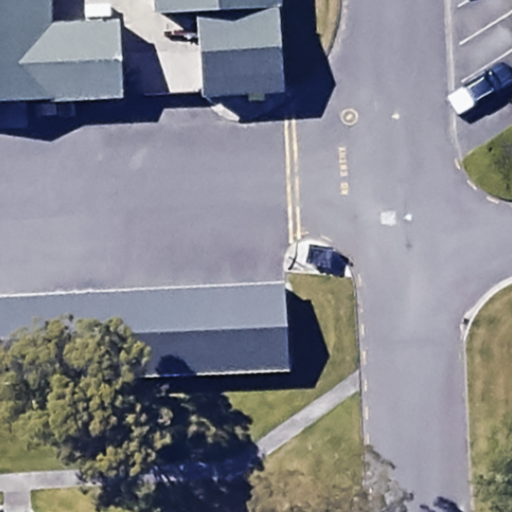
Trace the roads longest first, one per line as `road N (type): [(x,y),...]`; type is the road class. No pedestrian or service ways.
road 1 (unclassified): [(0,212),(401,192)]
road 2 (unclassified): [(417,511),(401,192)]
road 3 (unclassified): [(401,192),(394,0)]
